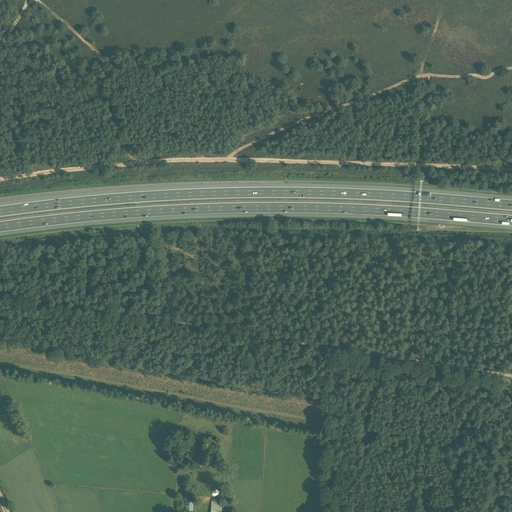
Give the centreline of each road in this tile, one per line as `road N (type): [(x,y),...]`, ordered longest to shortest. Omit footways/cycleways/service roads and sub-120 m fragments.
road 1 (motorway): [(0,227),(131,212),(307,207),(511,220)]
road 2 (track): [(0,179),(227,159),(511,169)]
road 3 (motorway): [(511,206),(245,193),(0,211)]
road 4 (track): [(325,347),(0,293)]
road 5 (track): [(227,159),(264,136),(420,75),(511,68)]
road 6 (track): [(35,0),(98,54),(133,163)]
road 7 (track): [(511,376),(325,347)]
road 8 (track): [(329,511),(336,373)]
